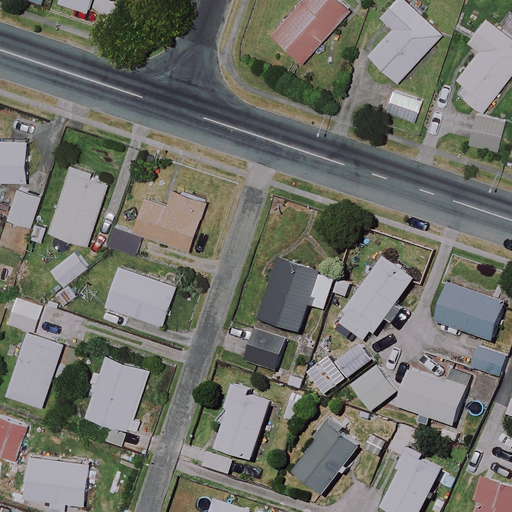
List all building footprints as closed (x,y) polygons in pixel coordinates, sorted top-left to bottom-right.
[(93,0),(61,0),(61,1),(90,11),(93,0)] [(353,9),(342,0),(303,0),(274,33),(306,61),(353,9)] [(444,33),(408,0),(397,0),(384,16),(396,27),(372,54),(401,80),(444,33)] [(511,75),(511,36),(489,18),(471,41),(482,50),(460,78),(472,87),(465,95),(485,111),(511,75)] [(424,100),(396,91),(389,111),(417,121),(424,100)] [(509,121),(480,114),(472,143),(501,150),(509,121)] [(31,142),(0,141),(0,181),(30,182),(31,142)] [(95,173),(75,166),(52,232),(90,245),(111,183),(94,177),(95,173)] [(209,202),(173,189),(167,204),(149,198),(137,231),(192,251),(209,202)] [(42,197),(20,190),(11,221),(33,227),(42,197)] [(87,264),(77,251),(53,270),(64,283),(87,264)] [(349,310),(341,321),(368,340),(374,331),(378,334),(418,278),(388,256),(349,310)] [(339,278),(284,258),(263,317),(304,332),(314,305),(328,310),(339,278)] [(179,284),(122,265),(109,304),(166,323),(179,284)] [(484,336),(496,340),(501,326),(509,303),(453,283),(440,321),(484,336)] [(46,303),(12,291),(7,306),(14,308),(10,321),(37,330),(46,303)] [(290,337),(260,326),(248,359),(278,370),(290,337)] [(496,340),(484,336),(473,366),(505,377),(511,355),(511,329),(501,326),(496,340)] [(67,343),(31,331),(10,392),(46,405),(67,343)] [(375,358),(363,343),(339,362),(350,377),(375,358)] [(89,414),(133,428),(140,431),(144,417),(137,415),(153,368),(109,354),(103,372),(95,370),(90,386),(97,389),(89,414)] [(401,391),(380,364),(355,384),(376,410),(401,391)] [(452,378),(450,382),(413,370),(401,405),(458,425),(469,392),(471,385),(452,378)] [(256,390),(237,384),(230,406),(233,408),(220,447),(256,459),(275,402),(254,395),(256,390)] [(284,417),(288,418),(298,421),(306,396),(295,392),(289,412),(286,411),(284,417)] [(31,427),(1,416),(0,419),(0,454),(19,462),(31,427)] [(347,426),(333,417),(296,472),(328,493),(361,444),(343,432),(347,426)] [(212,450),(211,453),(186,445),(182,458),(232,475),(237,462),(237,459),(212,450)] [(399,468),(403,470),(385,507),(396,511),(424,511),(445,469),(424,458),(426,454),(414,448),(410,446),(399,468)] [(93,464),(33,457),(28,498),(88,505),(93,464)] [(511,511),(511,479),(493,472),(478,511),(511,511)] [(209,492),(202,511),(255,511),(257,508),(209,492)]
